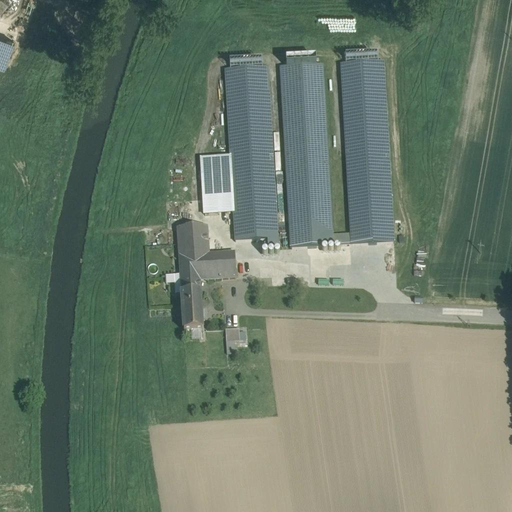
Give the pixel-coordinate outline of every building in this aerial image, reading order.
[(14,43),(0,37),(0,67),(5,70),(14,43)] [(316,61),(286,63),(286,69),(280,69),(290,250),(350,247),(349,236),(333,237),(323,67),(317,67),(316,61)] [(272,124),(271,69),(263,69),(264,73),(261,73),(261,80),(257,80),(257,86),(257,94),(260,94),(261,124),(272,124)] [(231,140),(241,140),(239,102),(240,102),(239,72),(228,72),(231,140)] [(221,159),(202,160),(204,201),(224,200),(221,159)] [(272,182),(242,184),(243,199),(244,218),(246,253),(276,251),(272,182)] [(224,200),(204,201),(205,220),(244,218),(243,199),(224,200)] [(208,228),(177,230),(182,295),(201,294),(201,293),(200,282),(237,280),(235,254),(227,254),(226,248),(209,250),(208,228)] [(201,294),(182,295),(184,334),(204,333),(201,294)] [(239,331),(226,332),(226,343),(240,342),(239,331)] [(289,414),(286,364),(277,365),(279,415),(289,414)]
